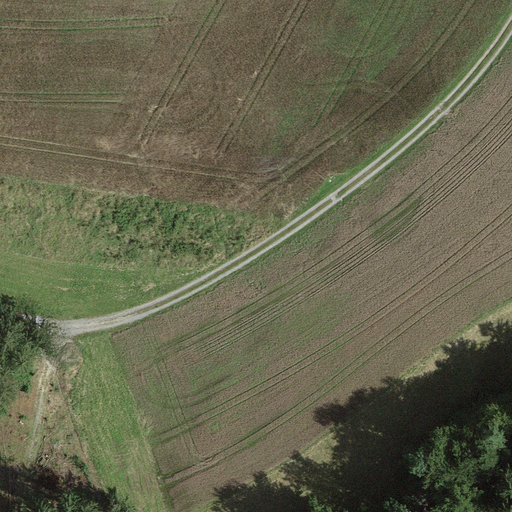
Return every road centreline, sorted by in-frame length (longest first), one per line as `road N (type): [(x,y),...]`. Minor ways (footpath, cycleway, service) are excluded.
road 1 (track): [(0,319),(47,327),(130,316),(229,268),(421,128),(511,24)]
road 2 (track): [(6,511),(47,327)]
